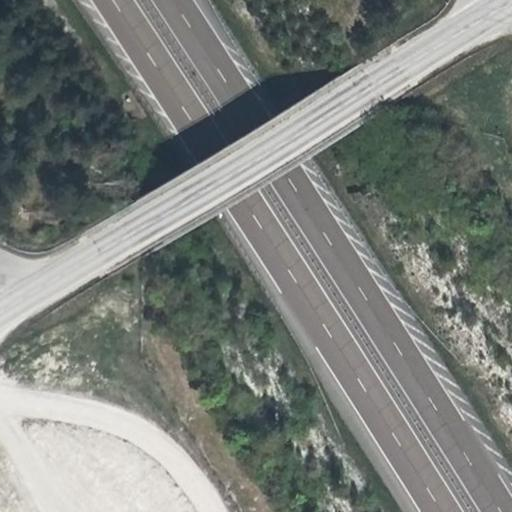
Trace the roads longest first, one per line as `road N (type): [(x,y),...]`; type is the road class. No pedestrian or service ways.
road 1 (motorway): [(112,0),(440,511)]
road 2 (motorway): [(500,511),(173,0)]
road 3 (tertiary): [(0,311),(511,2)]
road 4 (track): [(205,511),(139,419),(0,392)]
